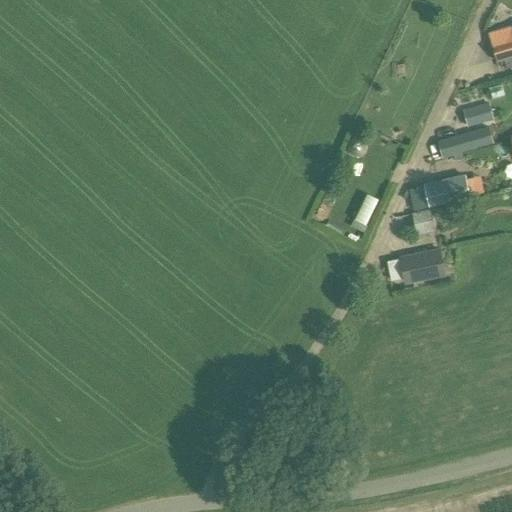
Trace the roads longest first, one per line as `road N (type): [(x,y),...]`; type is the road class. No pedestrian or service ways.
road 1 (residential): [(212,501),(222,457),(311,356),(356,283),(491,0)]
road 2 (unclassified): [(212,501),(407,482),(511,457)]
